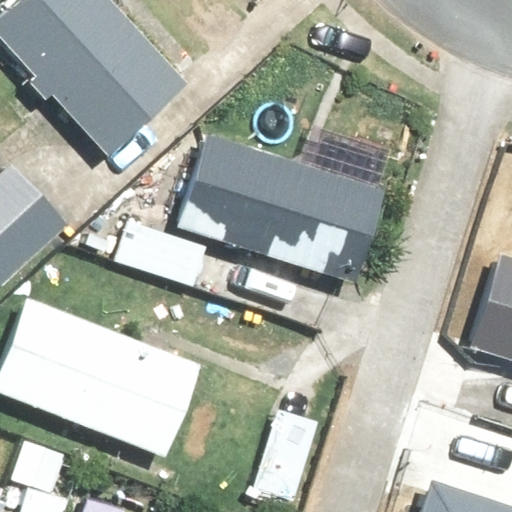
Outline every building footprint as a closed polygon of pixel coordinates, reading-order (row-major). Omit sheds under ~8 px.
[(6,0),(0,6),(0,46),(103,156),(184,81),(107,0),(6,0)] [(197,131),(168,225),(351,281),(380,186),(197,131)] [(0,281),(56,228),(1,169),(0,169),(0,281)] [(511,256),(492,250),(461,345),(511,361),(511,256)] [(19,297),(0,345),(0,395),(156,457),(193,366),(19,297)] [(316,421),(271,408),(246,491),(291,505),(316,421)] [(4,482),(20,487),(11,511),(54,511),(61,490),(48,486),(58,453),(17,441),(4,482)] [(511,511),(511,503),(421,476),(409,511),(511,511)]
